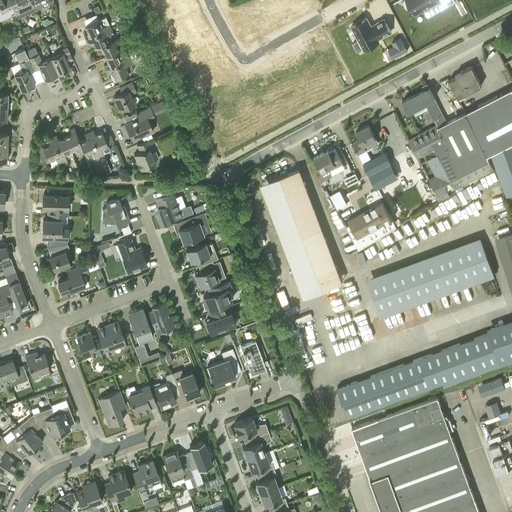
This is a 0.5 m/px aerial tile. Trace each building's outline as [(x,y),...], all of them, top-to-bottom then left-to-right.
[(14,10),(9,0),(0,0),(0,18),(8,15),(9,18),(16,14),(14,10)] [(16,14),(34,6),(31,0),(9,0),(14,10),(16,14)] [(455,1),(454,0),(407,0),(415,14),(438,1),(442,9),(455,1)] [(459,9),(462,15),(467,12),(464,6),(459,9)] [(84,34),(86,39),(110,28),(108,24),(105,16),(104,17),(85,26),(88,32),(84,34)] [(41,21),(44,27),(50,24),(47,18),(41,21)] [(391,32),(384,19),(371,26),(367,18),(351,26),(359,40),(353,43),(357,51),(363,48),(364,50),(379,42),(378,39),(391,32)] [(28,25),(21,28),(24,34),(31,30),(28,25)] [(115,39),(115,38),(110,28),(86,39),(88,43),(92,42),(95,48),(96,47),(115,39)] [(115,39),(96,47),(98,52),(102,50),(105,56),(118,50),(115,43),(123,40),(121,36),(115,38),(115,39)] [(408,50),(401,38),(392,43),(394,46),(389,49),(394,58),(408,50)] [(57,74),(50,57),(42,60),(35,46),(25,50),(28,57),(34,70),(39,67),(45,79),(57,74)] [(73,59),(67,46),(60,49),(62,51),(50,57),(57,74),(70,68),(67,61),(73,59)] [(104,65),(106,69),(131,58),(129,53),(121,57),(118,50),(105,56),(108,63),(104,65)] [(140,54),(131,58),(133,62),(142,58),(140,54)] [(14,73),(17,81),(21,90),(34,84),(28,72),(34,70),(28,57),(18,62),(22,69),(14,73)] [(133,62),(131,58),(106,69),(108,74),(112,72),(115,79),(133,70),(130,63),(133,62)] [(481,85),(472,66),(472,65),(462,70),(463,73),(449,80),(457,97),(481,85)] [(156,79),(153,73),(147,76),(150,82),(156,79)] [(113,96),(120,110),(134,104),(130,93),(135,91),(132,81),(119,87),(121,93),(113,96)] [(447,121),(434,96),(429,87),(403,101),(408,111),(425,102),(437,124),(438,126),(447,121)] [(511,88),(447,121),(438,126),(466,182),(494,168),(488,155),(511,142),(511,88)] [(469,92),(459,98),(462,104),(472,98),(469,92)] [(152,115),(158,112),(154,103),(149,106),(152,115)] [(125,123),(133,140),(152,130),(147,118),(152,115),(149,106),(136,112),(138,117),(125,123)] [(376,189),(378,188),(385,184),(383,181),(397,174),(386,151),(371,158),(363,143),(376,137),(369,124),(356,131),(359,138),(352,141),(375,185),(376,189)] [(466,182),(438,126),(437,124),(408,139),(417,157),(425,153),(435,174),(429,178),(439,199),(449,194),(447,191),(444,183),(451,180),(455,187),(466,182)] [(71,150),(77,147),(80,154),(85,152),(79,141),(80,141),(74,127),(69,130),(71,134),(64,137),(71,150)] [(93,130),(89,132),(102,163),(107,173),(111,171),(103,153),(110,150),(107,144),(113,142),(110,134),(104,137),(102,131),(95,134),(93,130)] [(79,141),(85,152),(86,154),(92,152),(98,165),(102,163),(89,132),(84,134),(86,138),(80,141),(79,141)] [(52,137),(63,162),(67,160),(65,157),(72,154),(71,150),(64,137),(58,139),(56,135),(52,137)] [(63,162),(52,137),(47,139),(49,143),(42,146),(43,147),(36,150),(39,158),(46,155),(48,160),(55,157),(58,164),(63,162)] [(141,169),(156,163),(149,148),(151,146),(148,139),(137,144),(140,151),(134,154),(141,169)] [(320,168),(316,170),(324,184),(328,182),(327,178),(332,175),(328,168),(335,165),(336,167),(343,163),(335,148),(329,152),(328,150),(314,157),(320,168)] [(299,168),(261,183),(304,296),(342,282),(299,168)] [(348,184),(359,180),(357,173),(345,177),(348,184)] [(329,194),(334,203),(342,199),(337,190),(329,194)] [(173,193),(155,199),(158,207),(156,208),(158,214),(156,214),(160,224),(181,215),(173,193)] [(48,208),(48,214),(68,215),(68,203),(68,195),(62,195),(42,194),(42,208),(48,208)] [(118,198),(105,203),(106,206),(103,208),(103,220),(116,221),(118,225),(130,220),(126,209),(123,210),(118,198)] [(383,201),(348,220),(350,224),(346,226),(359,249),(396,226),(383,201)] [(204,210),(202,204),(191,208),(193,214),(204,210)] [(184,226),(178,228),(183,241),(204,233),(199,222),(207,219),(204,211),(182,220),(184,226)] [(67,243),(68,227),(62,227),(62,219),(43,219),(42,236),(48,236),(47,247),(48,247),(67,243)] [(121,228),(124,235),(131,232),(129,225),(121,228)] [(135,251),(131,238),(123,241),(123,242),(117,244),(128,272),(146,265),(140,249),(135,251)] [(368,274),(380,314),(496,277),(483,238),(368,274)] [(205,242),(185,249),(190,262),(196,260),(198,265),(218,258),(212,242),(206,244),(205,242)] [(67,243),(48,247),(51,255),(49,256),(53,269),(70,263),(68,257),(71,255),(67,243)] [(100,253),(102,249),(101,244),(92,247),(96,258),(101,256),(100,253)] [(0,261),(10,258),(5,245),(0,246),(0,268),(1,269),(0,267),(0,261)] [(225,277),(219,261),(213,263),(212,260),(218,258),(198,265),(200,271),(195,274),(199,286),(225,277)] [(63,295),(85,286),(81,275),(88,272),(84,264),(67,270),(69,277),(58,281),(61,289),(59,289),(61,293),(62,293),(63,295)] [(8,284),(14,300),(16,305),(27,302),(16,272),(5,276),(8,284)] [(209,294),(203,296),(205,302),(202,303),(205,309),(207,308),(208,309),(231,300),(227,288),(230,287),(228,280),(207,287),(209,294)] [(0,309),(2,315),(12,311),(9,302),(14,300),(8,284),(0,287),(0,293),(0,295),(0,294),(0,309)] [(250,297),(248,290),(240,293),(242,299),(250,297)] [(154,328),(157,335),(162,333),(161,329),(174,325),(171,316),(170,316),(168,308),(165,300),(152,305),(154,310),(148,312),(154,328)] [(211,318),(205,320),(210,334),(235,324),(230,312),(226,313),(224,307),(209,313),(211,318)] [(153,336),(142,308),(128,313),(139,341),(153,336)] [(297,323),(312,318),(310,312),(295,318),(297,323)] [(511,317),(487,327),(489,331),(338,387),(337,387),(348,416),(349,416),(443,381),(444,384),(500,364),(511,359),(511,317)] [(105,351),(106,354),(114,352),(112,347),(125,342),(117,321),(103,327),(105,332),(98,334),(105,351)] [(97,354),(105,351),(98,334),(92,337),(90,331),(76,336),(84,357),(97,352),(97,354)] [(223,334),(226,342),(232,340),(229,332),(223,334)] [(255,339),(234,347),(243,369),(248,367),(251,373),(266,367),(255,339)] [(148,355),(144,344),(134,347),(141,363),(149,360),(150,360),(158,357),(160,356),(158,351),(148,355)] [(232,347),(221,352),(224,359),(207,366),(208,368),(207,369),(210,376),(211,375),(215,386),(230,381),(229,378),(235,376),(234,373),(241,370),(232,347)] [(25,355),(28,365),(33,378),(40,375),(39,373),(49,369),(47,362),(48,362),(44,353),(38,355),(37,351),(25,355)] [(4,360),(2,361),(9,379),(18,375),(21,382),(28,379),(23,365),(16,367),(13,359),(7,361),(7,360),(4,361),(4,360)] [(0,383),(0,382),(9,379),(2,361),(0,361),(0,362),(0,389),(2,389),(0,383)] [(171,373),(179,393),(185,391),(187,397),(200,392),(192,371),(183,375),(181,369),(171,373)] [(179,393),(171,373),(165,375),(167,382),(159,385),(158,382),(153,385),(161,407),(176,401),(173,396),(179,393)] [(504,376),(479,383),(483,395),(507,388),(504,376)] [(155,401),(148,384),(142,387),(143,389),(128,395),(136,415),(151,409),(149,404),(155,401)] [(119,390),(99,398),(109,425),(123,420),(119,408),(125,406),(119,390)] [(479,511),(438,397),(352,428),(357,440),(383,511),(479,511)] [(54,409),(69,404),(68,399),(52,404),(54,409)] [(8,414),(13,410),(10,405),(4,409),(8,414)] [(70,429),(69,425),(75,423),(68,405),(59,408),(52,411),(51,411),(59,433),(70,429)] [(51,411),(52,411),(51,407),(33,413),(32,414),(40,428),(40,427),(47,425),(51,436),(59,433),(51,411)] [(481,425),(484,424),(488,435),(493,433),(489,422),(511,413),(510,409),(479,420),(481,425)] [(35,432),(40,428),(32,414),(17,426),(34,448),(42,441),(35,432)] [(244,434),(246,439),(268,431),(265,423),(254,424),(252,417),(234,424),(238,436),(244,434)] [(7,444),(13,450),(14,449),(19,445),(27,453),(34,448),(17,426),(11,431),(14,435),(7,444)] [(271,439),(268,431),(246,439),(248,445),(242,447),(244,451),(243,452),(245,459),(244,459),(265,452),(262,445),(271,439)] [(498,471),(511,465),(511,458),(509,451),(511,450),(511,447),(509,439),(489,447),(498,471)] [(185,453),(192,473),(191,469),(197,467),(198,469),(212,463),(210,456),(213,455),(209,444),(206,445),(204,440),(189,445),(191,451),(185,453)] [(0,450),(0,461),(14,471),(20,461),(11,454),(13,450),(7,444),(1,451),(0,450)] [(184,479),(190,477),(193,476),(195,484),(192,485),(193,486),(196,484),(192,473),(185,453),(179,455),(177,450),(162,455),(171,481),(183,477),(184,479)] [(257,468),(259,474),(274,468),(272,462),(269,463),(265,452),(244,459),(245,460),(245,459),(248,466),(249,466),(251,470),(257,468)] [(140,470),(132,473),(138,489),(160,481),(152,459),(137,464),(140,470)] [(0,472),(9,478),(14,471),(0,461),(0,472)] [(276,474),(274,468),(259,474),(261,479),(255,481),(257,486),(255,487),(258,493),(257,494),(278,486),(274,475),(276,474)] [(131,491),(123,470),(108,476),(110,481),(104,484),(111,503),(125,498),(123,494),(131,491)] [(208,480),(211,487),(224,482),(221,475),(208,480)] [(0,504),(2,497),(0,495),(0,488),(7,491),(9,484),(0,481),(0,480),(0,504)] [(86,484),(82,485),(83,488),(75,491),(80,506),(82,511),(95,507),(94,502),(101,499),(95,481),(91,482),(87,480),(86,484)] [(211,488),(211,487),(208,480),(203,482),(206,490),(211,488)] [(282,498),(278,486),(257,494),(258,494),(261,501),(262,500),(264,505),(269,503),(272,508),(287,503),(285,497),(282,498)] [(57,501),(55,500),(50,509),(54,511),(68,511),(73,505),(76,500),(73,491),(60,496),(57,501)] [(320,499),(318,492),(311,494),(314,501),(320,499)] [(152,505),(150,499),(143,501),(146,507),(152,505)] [(287,511),(287,510),(289,509),(287,503),(272,508),(272,511),(287,511)]
